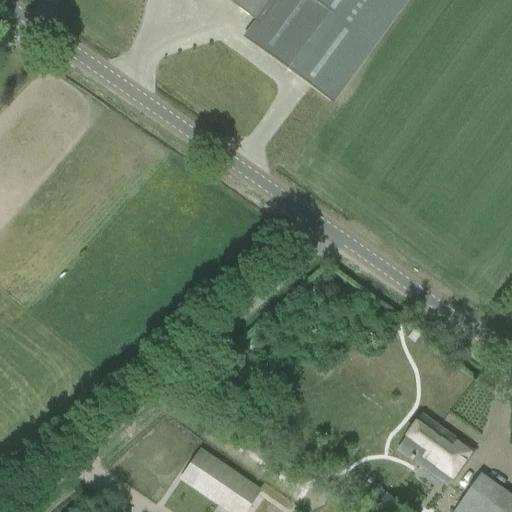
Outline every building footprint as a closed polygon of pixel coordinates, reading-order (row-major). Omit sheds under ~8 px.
[(329,103),(405,0),(224,0),(258,25),(257,26),(257,29),(257,31),(256,34),(257,36),(257,38),(257,40),(258,41),(259,45),(261,49),(263,52),(264,54),(266,56),(269,59),(329,103)] [(350,324),(323,307),(269,396),(302,416),(340,354),(334,350),(350,324)] [(471,455),(421,419),(397,452),(447,487),(471,455)] [(209,463),(194,486),(231,511),(239,511),(252,493),(209,463)] [(460,505),(455,511),(511,511),(511,498),(484,479),(474,493),(458,481),(447,496),(460,505)]
